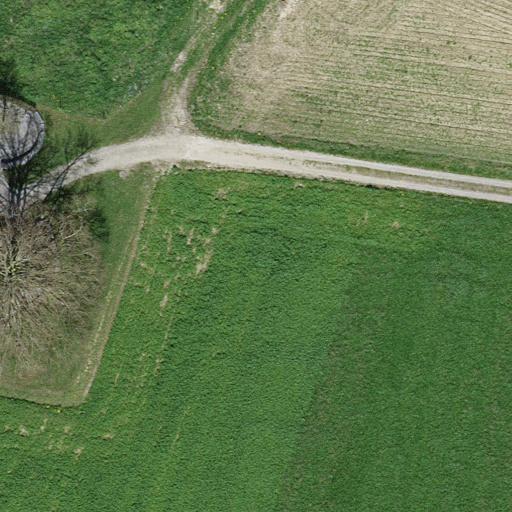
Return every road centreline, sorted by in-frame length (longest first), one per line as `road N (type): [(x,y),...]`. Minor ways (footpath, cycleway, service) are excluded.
road 1 (track): [(511,189),(173,144),(0,185)]
road 2 (track): [(173,144),(187,60),(216,0)]
